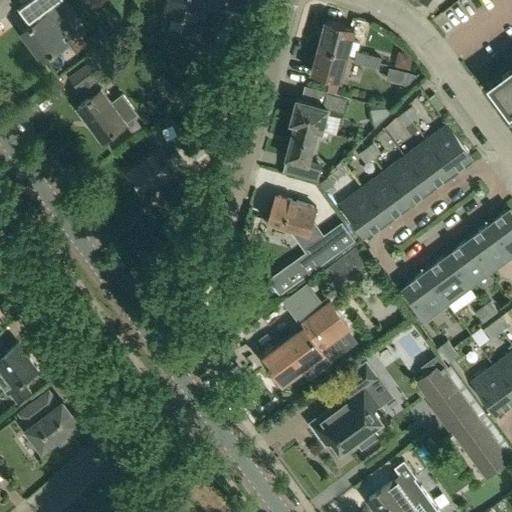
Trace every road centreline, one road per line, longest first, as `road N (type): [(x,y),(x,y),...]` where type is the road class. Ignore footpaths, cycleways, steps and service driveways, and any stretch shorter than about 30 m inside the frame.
road 1 (residential): [(505,151),(379,244),(399,270),(511,187)]
road 2 (tertiary): [(193,393),(0,134)]
road 3 (residential): [(131,435),(0,258)]
road 4 (residential): [(232,210),(289,0)]
road 5 (residential): [(505,151),(434,54),(395,13),(370,0)]
road 6 (tertiary): [(280,511),(193,393)]
